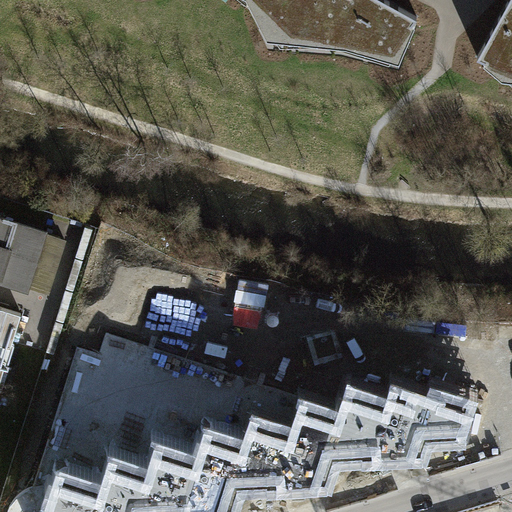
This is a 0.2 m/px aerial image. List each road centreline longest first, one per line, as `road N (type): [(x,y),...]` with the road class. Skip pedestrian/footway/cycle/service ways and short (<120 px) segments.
road 1 (track): [(0,81),(301,177),(429,199),(511,203)]
road 2 (residential): [(511,475),(391,511)]
